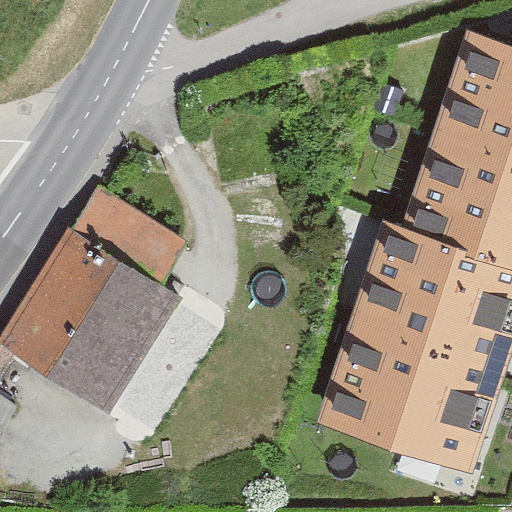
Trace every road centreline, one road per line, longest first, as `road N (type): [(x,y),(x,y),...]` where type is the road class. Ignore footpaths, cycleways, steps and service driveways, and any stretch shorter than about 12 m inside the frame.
road 1 (residential): [(478,0),(223,63),(142,116),(92,113)]
road 2 (secondary): [(92,113),(0,246)]
road 3 (secondary): [(152,0),(92,113)]
